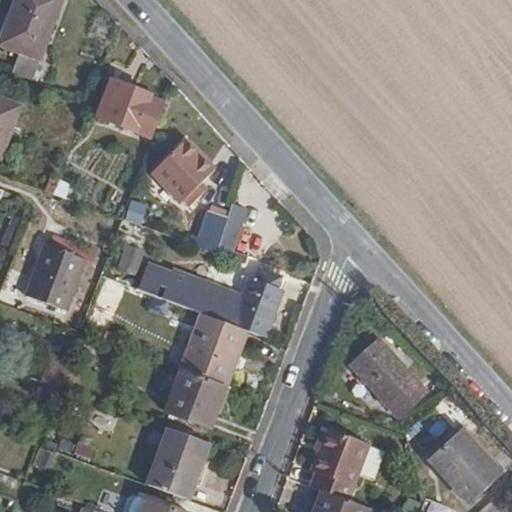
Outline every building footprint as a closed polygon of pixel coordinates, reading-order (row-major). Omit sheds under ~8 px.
[(11,69),(31,77),(59,0),(15,0),(1,43),(18,49),(11,69)] [(151,94),(112,80),(100,115),(138,129),(151,94)] [(32,110),(0,97),(0,156),(12,162),(32,110)] [(215,171),(189,142),(157,170),(189,207),(201,198),(195,190),(215,171)] [(50,178),(45,193),(65,199),(70,184),(50,178)] [(0,189),(0,201),(2,195),(7,197),(9,192),(0,189)] [(140,224),(147,205),(129,199),(123,218),(140,224)] [(249,210),(234,204),(229,218),(219,245),(216,252),(230,258),(249,210)] [(219,245),(229,218),(211,211),(200,237),(219,245)] [(317,226),(310,220),(305,225),(311,232),(317,226)] [(91,262),(94,253),(53,237),(50,246),(46,245),(27,295),(66,310),(85,261),(91,262)] [(125,243),(117,265),(135,272),(143,250),(125,243)] [(163,300),(206,315),(222,321),(246,330),(264,337),(281,290),(275,288),(279,276),(259,268),(254,280),(250,278),(242,296),(173,271),(163,300)] [(186,370),(226,384),(246,330),(222,321),(206,315),(186,370)] [(92,339),(83,336),(77,355),(85,358),(92,339)] [(407,372),(381,341),(352,366),(398,420),(425,397),(405,374),(407,372)] [(46,382),(61,387),(72,359),(57,354),(46,382)] [(211,426),(226,384),(186,370),(183,369),(167,410),(211,426)] [(328,427),(323,425),(315,448),(319,450),(328,427)] [(317,470),(311,484),(322,488),(328,491),(341,496),(349,498),(370,442),(328,427),(312,469),(317,470)] [(189,499),(210,442),(170,428),(149,485),(189,499)] [(502,476),(462,430),(430,459),(471,504),(502,476)] [(86,460),(96,448),(81,436),(71,448),(86,460)] [(49,469),(54,451),(37,447),(32,464),(49,469)] [(0,472),(0,491),(13,496),(20,480),(0,472)] [(370,507),(383,511),(398,511),(402,502),(410,506),(415,494),(395,476),(387,498),(368,490),(363,504),(370,507)] [(318,511),(328,491),(322,488),(313,511),(318,511)] [(367,511),(370,507),(363,504),(349,498),(341,496),(328,491),(318,511),(367,511)] [(184,511),(149,499),(143,511),(184,511)]
